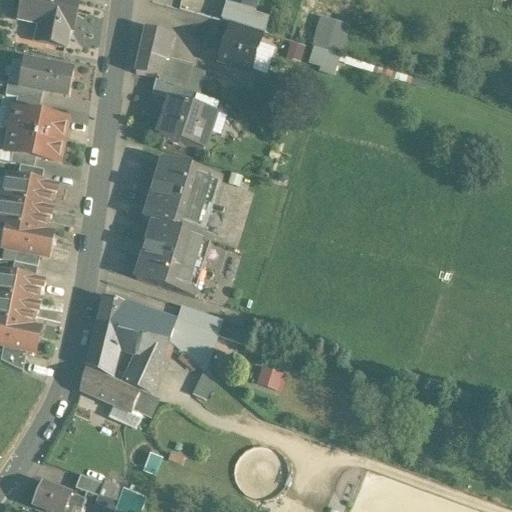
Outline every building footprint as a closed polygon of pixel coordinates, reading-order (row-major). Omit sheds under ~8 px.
[(57,0),(22,0),(17,25),(45,31),(42,47),(64,52),(68,35),(70,36),(77,4),(57,0)] [(253,0),(228,0),(226,6),(248,13),(250,13),(253,0)] [(248,13),(226,6),(222,22),(231,25),(245,29),(248,13)] [(245,29),(231,25),(227,35),(259,45),(258,48),(264,50),(268,36),(245,29)] [(172,38),(145,32),(135,77),(155,82),(161,62),(165,63),(172,38)] [(227,35),(218,63),(250,73),(258,48),(259,45),(227,35)] [(300,61),(304,48),(291,43),(286,57),(300,61)] [(313,50),(309,64),(336,73),(340,58),(313,50)] [(165,63),(161,62),(155,82),(200,93),(205,74),(165,63)] [(72,77),(21,67),(17,89),(17,91),(41,96),(67,101),(72,77)] [(197,98),(154,85),(151,99),(169,104),(169,103),(194,110),(197,98)] [(41,96),(17,91),(17,89),(6,87),(4,101),(16,103),(39,108),(41,96)] [(39,108),(16,103),(13,115),(37,119),(39,108)] [(194,110),(169,103),(169,104),(158,140),(203,154),(215,117),(194,110)] [(37,119),(13,115),(9,136),(62,146),(66,125),(37,119)] [(62,146),(9,136),(5,157),(11,158),(34,163),(57,167),(62,146)] [(34,163),(11,158),(8,169),(19,171),(32,174),(34,163)] [(220,182),(161,164),(143,221),(153,224),(202,239),(203,239),(220,182)] [(32,174),(19,171),(16,183),(40,188),(42,176),(32,174)] [(16,183),(5,181),(0,204),(47,214),(51,199),(54,200),(56,192),(52,191),(40,188),(16,183)] [(47,214),(0,204),(0,205),(0,229),(5,230),(42,237),(43,237),(46,223),(49,224),(51,215),(47,214)] [(202,239),(153,224),(136,281),(194,300),(212,242),(203,239),(202,239)] [(42,237),(5,230),(0,253),(15,256),(39,261),(47,263),(52,239),(43,237),(42,237)] [(39,261),(15,256),(13,268),(36,273),(39,261)] [(36,273),(13,268),(10,280),(33,285),(36,273)] [(10,280),(0,277),(0,302),(34,309),(37,294),(39,286),(33,285),(10,280)] [(34,309),(0,302),(0,326),(32,333),(29,332),(32,318),(34,309)] [(176,326),(103,303),(97,328),(119,334),(118,334),(142,342),(160,346),(169,347),(176,326)] [(180,305),(176,326),(169,347),(215,383),(222,371),(208,364),(223,319),(180,305)] [(32,333),(0,326),(0,351),(2,352),(25,357),(34,358),(39,334),(32,333)] [(119,334),(97,328),(91,354),(112,361),(115,351),(121,353),(138,359),(139,359),(142,342),(118,334),(119,334)] [(160,346),(142,342),(139,359),(163,366),(163,372),(165,373),(167,367),(170,368),(172,362),(165,359),(169,347),(160,346)] [(112,361),(91,354),(86,372),(111,383),(116,373),(121,353),(115,351),(112,361)] [(25,357),(2,352),(0,360),(0,366),(21,377),(25,357)] [(139,359),(138,359),(131,373),(157,385),(163,372),(163,366),(139,359)] [(128,378),(116,373),(111,383),(150,400),(157,385),(131,373),(128,378)] [(140,399),(86,374),(80,395),(106,406),(130,418),(131,418),(140,399)] [(106,406),(100,418),(124,430),(130,418),(106,406)] [(101,490),(80,482),(76,492),(97,500),(101,490)] [(71,500),(41,488),(32,510),(35,511),(82,511),(85,506),(71,500)] [(122,497),(103,490),(98,502),(117,508),(122,497)] [(141,511),(144,506),(122,497),(117,508),(118,509),(116,511),(141,511)]
